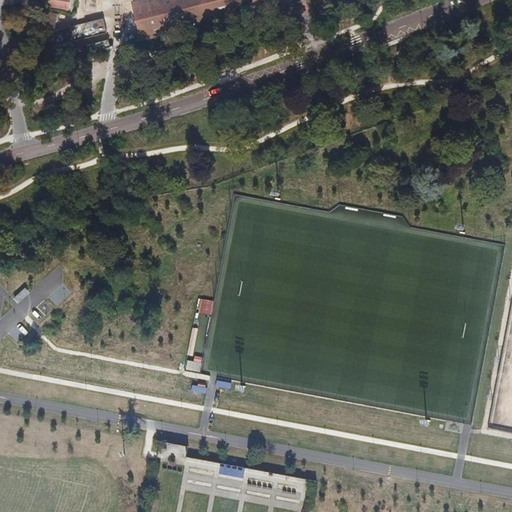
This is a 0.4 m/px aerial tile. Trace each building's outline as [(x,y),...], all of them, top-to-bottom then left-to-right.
[(101,9),(102,0),(86,0),(85,7),(101,9)] [(145,0),(133,3),(142,40),(287,4),(286,0),(145,0)] [(103,20),(84,23),(86,39),(69,41),(72,54),(108,48),(103,20)] [(25,289),(13,298),(17,303),(29,294),(25,289)] [(199,299),(196,313),(211,316),(214,302),(199,299)] [(187,361),(185,370),(199,373),(201,364),(187,361)]
